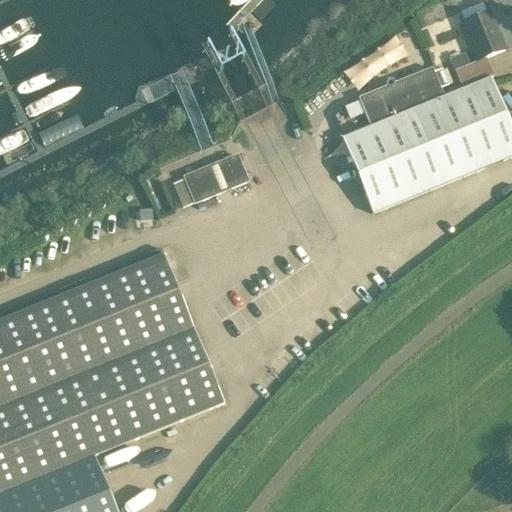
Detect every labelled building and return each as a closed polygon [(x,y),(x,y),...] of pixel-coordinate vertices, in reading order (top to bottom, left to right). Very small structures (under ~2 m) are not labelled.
[(481,6),(461,14),(464,24),(462,24),(478,63),(506,51),(490,13),(485,15),(481,6)] [(376,64),(376,65),(414,49),(404,25),(381,35),(387,50),(358,61),(361,70),(376,64)] [(460,91),(480,83),(473,67),(469,69),(466,70),(461,58),(448,63),(460,91)] [(460,91),(443,98),(431,69),(394,85),(388,81),(386,88),(358,99),(359,102),(364,115),(369,128),(341,140),(372,215),(511,157),(511,132),(493,86),(490,79),(480,83),(460,91)] [(359,102),(343,109),(349,122),(364,115),(359,102)] [(237,155),(182,178),(194,206),(249,183),(237,155)] [(150,211),(138,212),(139,222),(151,221),(150,211)] [(115,511),(93,458),(223,405),(163,257),(0,322),(0,511),(115,511)]
